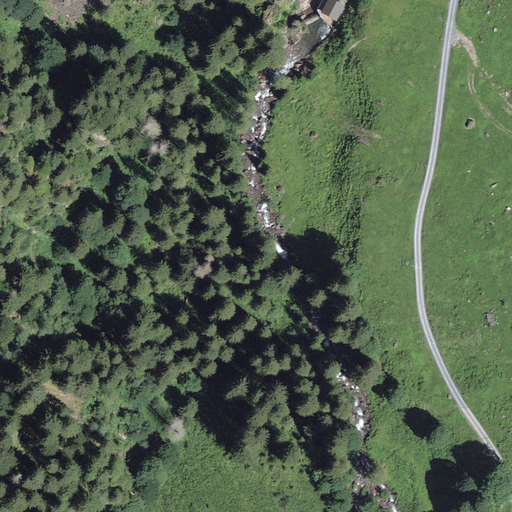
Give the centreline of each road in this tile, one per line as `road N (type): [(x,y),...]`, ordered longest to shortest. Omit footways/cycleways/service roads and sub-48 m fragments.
road 1 (track): [(450,29),(417,222),(421,311),(445,370),(511,484)]
road 2 (track): [(511,136),(474,99),(471,56),(450,29)]
